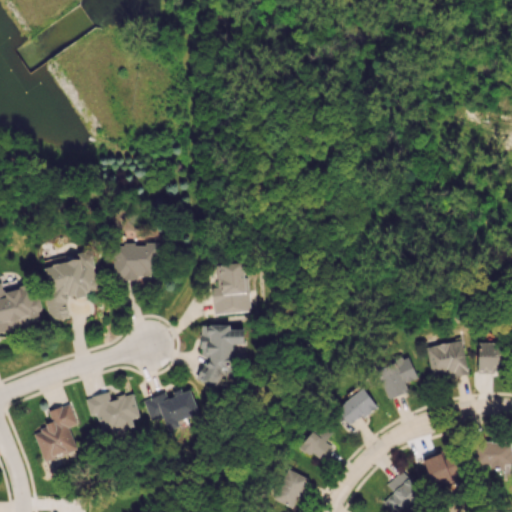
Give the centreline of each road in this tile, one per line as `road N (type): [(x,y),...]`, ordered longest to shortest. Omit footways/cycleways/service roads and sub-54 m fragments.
road 1 (residential): [(511,411),(456,418),(405,438),(373,460),(329,511)]
road 2 (residential): [(147,346),(0,402)]
